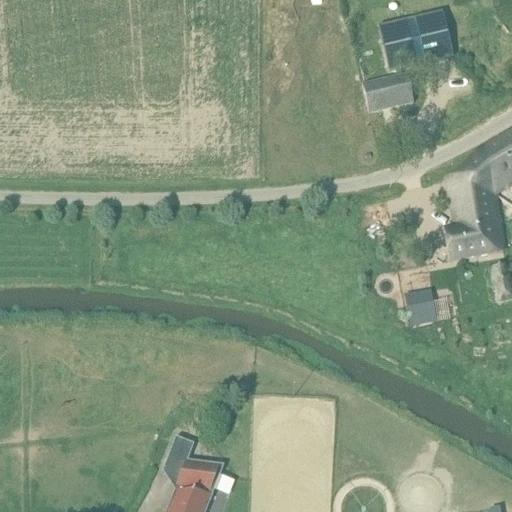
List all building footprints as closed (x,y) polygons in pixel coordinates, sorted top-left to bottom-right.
[(442,13),(378,28),(388,73),(453,58),(442,13)] [(413,105),(408,85),(406,77),(361,88),(368,115),(413,105)] [(495,198),(511,187),(511,133),(487,148),(488,151),(495,198)] [(487,170),(478,172),(445,180),(454,229),(443,231),(449,263),(503,254),(493,199),(487,170)] [(364,270),(365,294),(421,292),(420,267),(364,270)] [(511,288),(508,267),(489,271),(496,305),(511,301),(511,288)] [(434,323),(432,311),(408,315),(411,328),(434,323)] [(206,511),(220,477),(186,463),(192,447),(175,440),(161,474),(163,474),(178,480),(167,510),(166,511),(206,511)]
